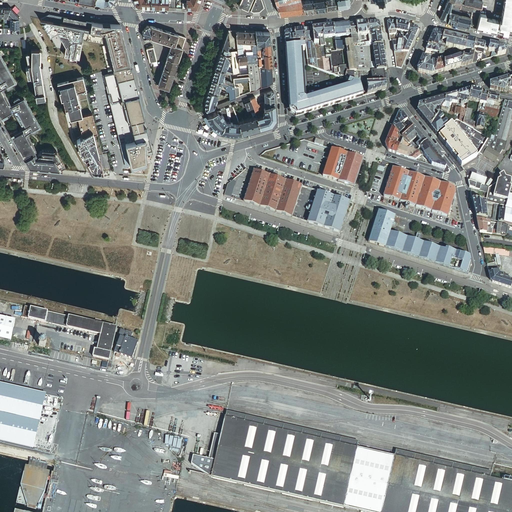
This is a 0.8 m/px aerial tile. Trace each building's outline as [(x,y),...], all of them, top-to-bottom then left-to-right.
[(158,0),(158,8),(168,8),(168,0),(158,0)] [(200,0),(190,0),(186,0),(187,3),(186,9),(195,10),(197,8),(200,0)] [(248,10),(251,0),(241,0),(239,6),(248,10)] [(261,0),(255,0),(251,11),(259,12),(264,8),(261,0)] [(301,0),(274,0),(280,15),(305,12),(302,2),(301,0)] [(305,12),(315,10),(313,0),(310,1),(302,2),(305,12)] [(327,9),(326,0),(314,0),(313,0),(315,10),(327,9)] [(326,0),(327,9),(337,8),(336,0),(326,0)] [(460,7),(461,2),(452,0),(447,0),(440,19),(441,20),(447,22),(451,6),(460,8),(460,7)] [(473,10),(474,5),(461,2),(460,7),(473,10)] [(511,5),(506,4),(504,4),(502,12),(511,15),(511,14),(511,5)] [(459,11),(460,8),(451,6),(447,22),(456,24),(458,15),(459,11)] [(10,18),(19,18),(19,17),(10,8),(3,8),(3,16),(6,16),(6,18),(10,18)] [(511,14),(511,15),(502,12),(500,24),(511,26),(511,14)] [(130,64),(131,64),(122,26),(119,24),(103,24),(49,14),(40,19),(41,19),(57,47),(58,47),(65,48),(64,54),(79,57),(82,39),(86,39),(86,40),(100,42),(101,38),(103,37),(111,65),(119,63),(120,67),(130,64)] [(456,24),(469,27),(471,18),(468,17),(461,15),(458,15),(456,24)] [(494,23),(494,19),(486,17),(485,24),(484,30),(492,32),(494,23)] [(19,28),(19,18),(10,18),(10,26),(10,28),(19,28)] [(378,22),(367,23),(369,35),(371,35),(373,35),(373,33),(373,30),(375,30),(376,33),(376,34),(381,34),(380,23),(378,22)] [(389,22),(387,23),(389,32),(396,32),(396,23),(389,22)] [(369,35),(367,23),(356,24),(358,37),(360,37),(363,36),(367,36),(368,35),(369,35)] [(410,26),(396,23),(396,32),(399,32),(400,32),(408,34),(410,26)] [(496,29),(499,30),(500,24),(497,23),(494,23),(492,32),(495,33),(496,29)] [(358,37),(356,24),(349,25),(351,36),(352,42),(353,49),(359,48),(358,38),(355,38),(355,37),(358,37)] [(511,31),(511,26),(500,24),(499,30),(503,31),(503,35),(511,36),(511,34),(511,35),(511,31)] [(351,36),(349,25),(333,27),(334,39),(341,38),(346,37),(351,36)] [(151,38),(151,26),(147,26),(142,32),(145,41),(151,40),(151,38)] [(186,37),(151,26),(151,38),(172,45),(158,86),(168,89),(186,37)] [(417,28),(410,26),(408,34),(416,36),(418,30),(417,28)] [(334,39),(333,27),(322,29),(324,39),(324,40),(326,40),(327,40),(334,39)] [(323,39),(322,29),(320,29),(313,30),(314,41),(314,45),(317,45),(318,48),(321,47),(322,47),(321,39),(323,39)] [(228,30),(221,51),(227,53),(230,52),(230,48),(227,47),(229,43),(228,30)] [(314,41),(313,30),(304,31),(305,41),(305,42),(314,41)] [(255,32),(235,31),(236,42),(241,42),(253,43),(256,43),(255,32)] [(305,41),(304,31),(286,33),(285,35),(286,48),(295,47),(294,45),(294,42),(303,41),(305,41)] [(270,32),(255,32),(256,43),(257,44),(261,43),(265,43),(271,42),(270,32)] [(407,37),(408,34),(400,32),(398,37),(399,37),(398,41),(403,42),(403,39),(403,36),(407,37)] [(430,41),(428,46),(437,48),(438,45),(442,46),(444,34),(436,32),(433,33),(430,41)] [(383,45),(381,34),(376,34),(373,35),(371,35),(373,46),(383,45)] [(416,36),(408,34),(407,37),(405,40),(403,39),(403,42),(402,53),(408,53),(416,36)] [(467,39),(444,34),(442,46),(446,47),(448,47),(454,48),(456,49),(458,50),(465,51),(467,39)] [(347,73),(349,74),(345,43),(347,43),(346,37),(341,38),(342,43),(343,52),(337,53),(340,78),(346,80),(346,77),(347,73)] [(361,43),(360,37),(358,37),(358,38),(359,48),(368,47),(368,44),(361,45),(361,43)] [(330,54),(337,53),(337,52),(333,53),(332,49),(331,49),(328,49),(328,46),(327,40),(326,40),(326,41),(324,41),(324,40),(324,39),(323,39),(325,57),(326,58),(331,58),(330,54)] [(333,53),(337,52),(335,44),(334,39),(327,40),(328,46),(328,49),(331,49),(332,49),(333,53)] [(476,41),(467,39),(465,51),(472,53),(473,53),(474,48),(476,41)] [(311,67),(317,70),(315,48),(314,45),(314,41),(305,42),(306,46),(307,55),(308,66),(311,67)] [(398,41),(396,41),(393,41),(394,53),(402,53),(403,42),(398,41)] [(486,44),(476,41),(474,48),(479,49),(484,50),(486,44)] [(356,73),(353,49),(352,42),(347,43),(345,43),(349,74),(354,73),(356,73)] [(505,48),(486,44),(484,50),(489,51),(488,52),(492,53),(494,53),(493,58),(505,54),(505,48)] [(386,70),(383,45),(373,46),(376,71),(384,71),(386,70)] [(299,56),(307,55),(306,46),(304,46),(302,47),(299,47),(299,56)] [(437,48),(428,46),(426,50),(433,52),(435,53),(440,54),(441,49),(437,48)] [(146,49),(150,62),(157,61),(153,47),(146,49)] [(299,56),(299,47),(295,47),(286,48),(290,112),(296,117),(363,97),(359,85),(357,85),(356,88),(338,94),(337,92),(333,93),(332,90),(323,93),(319,94),(319,91),(315,80),(301,81),(299,56)] [(317,70),(319,70),(324,72),(323,59),(323,57),(321,47),(318,48),(315,48),(317,70)] [(368,47),(359,48),(353,49),(356,73),(364,72),(367,72),(371,72),(372,72),(369,47),(368,47)] [(35,94),(44,92),(39,62),(40,62),(40,49),(31,49),(31,67),(33,77),(35,94)] [(227,53),(221,51),(215,67),(226,70),(226,68),(227,66),(228,66),(229,63),(228,63),(229,59),(231,60),(231,57),(230,52),(227,53)] [(333,75),(340,78),(337,53),(330,54),(331,58),(331,59),(333,75)] [(401,69),(408,53),(402,53),(394,53),(396,68),(401,69)] [(258,58),(258,54),(253,55),(246,55),(247,64),(259,62),(258,58)] [(30,167),(63,170),(62,167),(65,165),(58,151),(54,151),(54,150),(42,149),(42,154),(39,154),(38,154),(38,155),(38,157),(35,157),(33,154),(35,152),(35,151),(36,150),(27,133),(31,131),(33,133),(37,130),(36,128),(40,126),(24,98),(20,100),(19,97),(14,100),(15,102),(11,105),(2,89),(6,86),(8,89),(13,86),(11,84),(15,82),(0,55),(0,115),(2,120),(9,115),(9,114),(14,111),(16,115),(17,114),(22,123),(21,124),(23,127),(18,130),(17,129),(9,133),(23,157),(24,157),(26,162),(27,161),(28,163),(27,163),(30,167)] [(243,55),(238,56),(238,64),(247,64),(246,55),(243,55)] [(472,64),(474,56),(470,55),(469,59),(463,58),(461,67),(472,64)] [(238,64),(238,56),(231,57),(231,60),(232,64),(232,69),(233,72),(233,76),(240,74),(238,64)] [(463,58),(463,57),(460,58),(444,63),(444,72),(461,67),(463,58)] [(435,75),(438,62),(436,61),(435,64),(432,63),(432,65),(430,64),(431,60),(422,58),(417,71),(418,73),(431,76),(435,75)] [(444,72),(444,63),(442,63),(442,61),(442,60),(441,60),(440,60),(440,61),(440,62),(438,62),(435,75),(444,72)] [(259,67),(259,62),(247,64),(249,73),(249,76),(249,81),(251,92),(261,87),(259,67)] [(120,67),(108,70),(108,74),(104,75),(109,93),(108,94),(120,144),(125,143),(131,166),(147,162),(146,152),(152,151),(132,68),(131,68),(130,64),(120,67)] [(247,64),(238,64),(240,74),(241,74),(249,73),(247,64)] [(273,83),(272,66),(265,66),(262,67),(259,67),(261,87),(273,83)] [(225,73),(226,70),(215,67),(211,79),(221,82),(222,80),(223,78),(224,75),(225,73)] [(233,78),(233,76),(233,72),(226,70),(225,73),(226,74),(230,75),(230,81),(224,80),(222,80),(221,82),(228,84),(234,86),(234,83),(233,78)] [(348,81),(346,80),(340,78),(333,75),(327,73),(324,72),(319,70),(317,75),(317,76),(345,87),(348,81)] [(386,83),(384,71),(376,71),(372,72),(371,72),(372,80),(373,84),(386,83)] [(364,82),(364,74),(364,72),(356,73),(354,73),(353,83),(356,84),(357,82),(361,82),(364,82)] [(86,90),(82,76),(77,78),(77,80),(69,82),(68,80),(57,83),(61,99),(63,98),(65,108),(67,107),(70,118),(77,116),(80,125),(81,125),(82,128),(81,129),(82,136),(77,139),(78,145),(76,146),(91,173),(104,174),(100,159),(98,156),(99,155),(93,133),(97,132),(92,112),(82,115),(76,91),(84,89),(84,91),(86,90)] [(221,84),(221,82),(211,79),(208,90),(218,93),(218,91),(219,89),(220,89),(221,86),(220,86),(221,84)] [(510,85),(508,79),(489,85),(490,90),(508,94),(509,90),(510,85)] [(229,92),(228,84),(221,82),(221,84),(222,85),(225,87),(226,91),(229,92)] [(386,88),(386,83),(373,84),(368,84),(367,84),(367,86),(368,93),(367,96),(385,90),(386,88)] [(368,93),(367,86),(366,87),(366,88),(363,89),(361,85),(359,85),(363,97),(367,96),(368,93)] [(217,98),(218,94),(218,93),(208,90),(206,95),(206,98),(205,102),(205,104),(205,107),(207,110),(214,107),(214,106),(215,102),(216,102),(217,99),(216,99),(217,98)] [(272,90),(264,93),(265,101),(265,107),(275,104),(274,91),(272,90)] [(469,101),(471,90),(459,94),(457,102),(459,103),(464,104),(468,105),(469,101)] [(482,93),(471,90),(469,101),(472,102),(474,102),(479,103),(480,103),(482,93)] [(487,101),(488,94),(482,93),(480,103),(484,104),(486,104),(487,101)] [(454,104),(457,105),(457,102),(459,94),(446,98),(441,111),(448,114),(448,113),(450,107),(451,106),(452,104),(454,104)] [(498,103),(499,97),(488,94),(487,101),(491,102),(494,102),(498,103)] [(250,99),(255,112),(260,110),(258,104),(255,97),(250,99)] [(441,111),(446,98),(419,106),(417,112),(430,128),(436,119),(434,118),(435,117),(433,116),(437,110),(438,111),(439,110),(441,111)] [(255,112),(250,99),(238,104),(240,107),(243,116),(245,116),(251,114),(252,118),(256,116),(255,112)] [(275,108),(275,104),(265,107),(260,110),(255,112),(256,116),(260,127),(271,124),(275,118),(275,108)] [(490,105),(486,104),(484,111),(483,115),(483,116),(486,117),(496,120),(499,108),(493,106),(490,105)] [(472,110),(467,109),(466,111),(465,117),(463,123),(473,129),(474,128),(475,124),(477,115),(477,113),(478,112),(475,111),(472,110)] [(487,140),(479,153),(495,163),(504,151),(497,149),(499,140),(498,140),(506,110),(502,109),(496,133),(496,134),(494,140),(493,142),(492,144),(487,140)] [(511,117),(511,111),(506,110),(498,140),(499,140),(505,142),(511,117)] [(238,134),(242,133),(239,124),(231,124),(231,123),(230,123),(230,124),(225,124),(225,123),(222,118),(224,117),(222,115),(220,116),(217,112),(207,116),(208,120),(211,125),(215,128),(218,131),(221,132),(224,134),(228,134),(230,135),(235,135),(238,134)] [(399,112),(392,128),(398,133),(399,134),(404,130),(403,129),(406,127),(402,124),(406,120),(407,120),(402,112),(399,112)] [(443,119),(439,114),(436,119),(430,128),(436,136),(448,126),(445,122),(442,125),(440,122),(443,119)] [(260,127),(256,116),(252,118),(238,122),(239,124),(242,133),(260,127)] [(483,130),(486,117),(483,116),(479,116),(477,125),(476,129),(483,130)] [(472,129),(459,121),(457,120),(456,120),(448,126),(436,136),(461,167),(476,158),(479,153),(484,143),(472,129)] [(413,127),(410,123),(409,125),(406,127),(403,129),(404,130),(407,133),(413,127)] [(420,136),(413,127),(407,133),(402,137),(402,138),(409,145),(416,139),(420,136)] [(398,133),(392,128),(385,145),(388,152),(396,154),(399,146),(393,143),(395,140),(396,137),(397,135),(398,133)] [(492,133),(496,134),(496,133),(490,131),(488,137),(487,137),(486,137),(488,138),(490,140),(491,139),(492,133)] [(427,144),(420,136),(416,139),(419,143),(415,146),(416,148),(418,150),(420,149),(427,144)] [(408,158),(416,152),(414,150),(409,145),(402,138),(399,146),(396,154),(408,158)] [(415,146),(419,143),(416,139),(409,145),(414,150),(416,148),(415,146)] [(505,142),(499,140),(497,149),(504,151),(506,142),(505,142)] [(446,168),(427,144),(420,149),(423,153),(423,155),(431,166),(444,170),(446,168)] [(347,154),(331,149),(322,177),(338,182),(347,154)] [(421,156),(417,151),(416,152),(408,158),(415,160),(421,156)] [(347,154),(338,182),(354,187),(363,159),(347,154)] [(408,174),(392,169),(384,197),(399,202),(408,174)] [(244,202),(292,218),(302,187),(254,171),(244,202)] [(424,179),(408,174),(399,202),(415,207),(424,179)] [(481,185),(484,187),(487,179),(472,174),(469,181),(481,185)] [(488,193),(486,203),(495,205),(498,206),(507,207),(510,194),(511,188),(511,186),(511,184),(509,183),(506,178),(503,174),(499,176),(501,179),(498,180),(497,183),(488,188),(488,193)] [(440,184),(424,179),(415,207),(431,212),(440,184)] [(480,190),(481,185),(469,181),(468,182),(469,187),(480,190)] [(231,198),(235,183),(231,182),(228,185),(224,196),(231,198)] [(454,189),(440,184),(431,212),(448,217),(455,194),(454,189)] [(340,233),(350,202),(317,192),(307,223),(308,223),(340,233)] [(487,218),(486,203),(479,202),(474,201),(472,200),(476,218),(487,220),(487,218)] [(497,208),(498,206),(495,205),(494,208),(495,208),(492,219),(489,218),(487,218),(487,220),(495,222),(497,208)] [(369,243),(385,248),(395,217),(379,212),(369,243)] [(490,224),(490,222),(477,220),(480,233),(487,234),(487,227),(487,224),(490,224)] [(487,234),(496,235),(497,231),(494,231),(494,229),(491,229),(491,227),(487,227),(487,234)] [(470,257),(446,249),(445,251),(391,233),(386,248),(468,275),(471,265),(472,264),(471,262),(470,257)] [(511,257),(511,250),(511,249),(504,248),(504,247),(502,247),(483,245),(485,254),(511,257)] [(496,264),(487,266),(488,269),(498,266),(496,259),(494,259),(496,264)] [(493,283),(511,289),(511,286),(511,280),(507,279),(503,278),(499,276),(500,274),(499,271),(489,273),(491,281),(493,283)] [(47,324),(47,323),(68,328),(67,329),(101,336),(98,351),(95,350),(94,358),(109,361),(117,329),(115,329),(102,325),(102,322),(96,321),(95,324),(69,318),(26,308),(23,319),(47,324)] [(0,337),(11,340),(15,318),(0,314),(0,337)] [(117,343),(119,344),(115,353),(118,355),(117,358),(132,363),(133,360),(139,343),(135,341),(136,339),(132,338),(134,334),(127,332),(127,333),(122,331),(117,343)] [(46,393),(0,382),(0,440),(34,448),(46,393)] [(363,511),(376,452),(357,448),(358,443),(225,413),(221,436),(214,434),(208,459),(193,456),(191,464),(211,477),(343,507),(343,506),(360,510),(360,511),(363,511)] [(394,456),(376,452),(363,511),(368,511),(511,511),(511,478),(491,474),(395,452),(394,456)]
